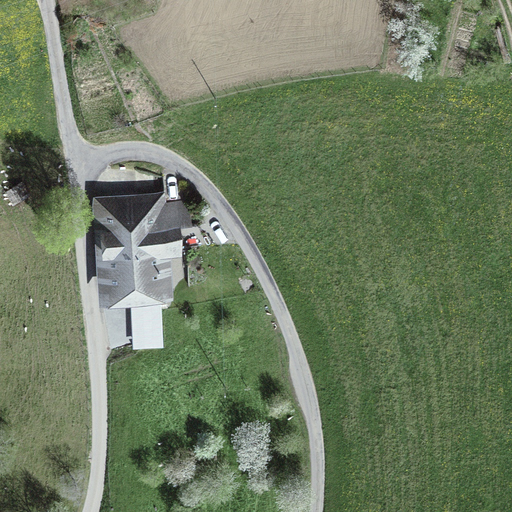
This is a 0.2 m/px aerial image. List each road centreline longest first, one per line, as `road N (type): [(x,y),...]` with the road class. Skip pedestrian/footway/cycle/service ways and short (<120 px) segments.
road 1 (unclassified): [(313,511),(316,448),(295,348),(226,212),(181,168),(147,151),(77,165)]
road 2 (unclassified): [(89,511),(99,413),(77,165)]
road 3 (unclassified): [(77,165),(47,0)]
